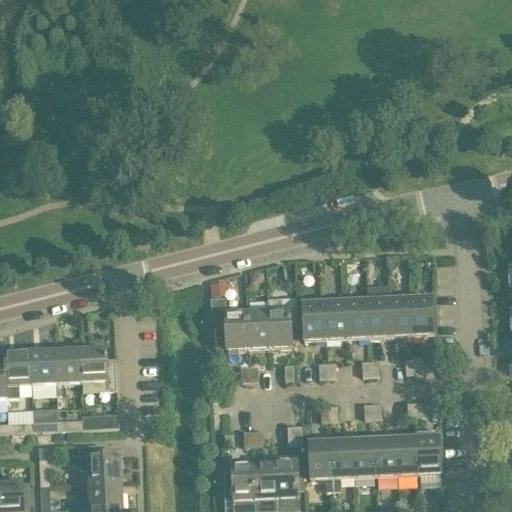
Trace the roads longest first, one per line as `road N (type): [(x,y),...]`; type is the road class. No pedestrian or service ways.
road 1 (residential): [(0,311),(464,197)]
road 2 (residential): [(262,407),(474,398)]
road 3 (residential): [(474,398),(464,197)]
